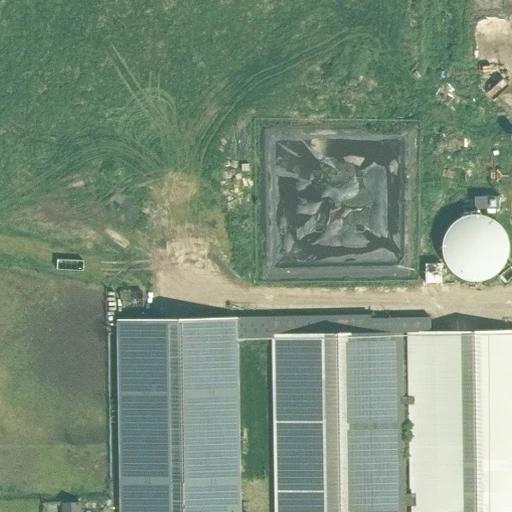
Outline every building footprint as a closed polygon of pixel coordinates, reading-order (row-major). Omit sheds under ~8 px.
[(404,153),(406,186),(427,185),(425,152),(404,153)] [(499,197),(473,197),(473,209),(485,209),(485,214),(494,214),(494,209),(499,209),(499,197)] [(441,246),(441,251),(442,257),(444,262),(446,267),(450,271),(454,275),(458,278),(464,280),(469,282),(474,282),(480,281),(486,280),(491,277),(496,274),(500,270),(504,265),(506,260),(508,254),(508,248),(508,243),(506,237),(504,232),(500,227),(496,223),(491,219),(486,217),(480,215),(474,215),(469,215),(464,217),(458,219),(454,222),(450,226),(446,230),(444,235),(442,240),(441,246)] [(511,511),(511,329),(430,332),(430,317),(370,318),(370,314),(237,317),(237,339),(272,338),(275,511),(511,511)] [(119,321),(122,511),(236,511),(233,319),(119,321)]
